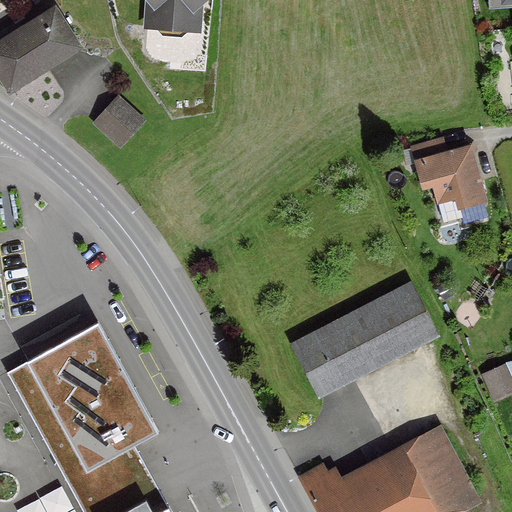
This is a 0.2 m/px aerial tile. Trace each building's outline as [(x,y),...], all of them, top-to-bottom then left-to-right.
[(179,38),(189,30),(195,30),(197,6),(203,0),(145,0),(147,2),(145,26),(171,28),(179,38)] [(74,47),(52,12),(0,44),(0,76),(8,89),(74,47)] [(97,123),(119,143),(138,123),(116,103),(97,123)] [(455,205),(480,198),(467,149),(423,161),(419,147),(410,149),(413,164),(418,162),(425,188),(431,186),(436,203),(453,198),(455,205)] [(431,335),(408,291),(296,348),(319,393),(431,335)] [(34,363),(91,468),(155,433),(97,328),(34,363)] [(504,365),(481,375),(491,398),(503,392),(500,386),(511,381),(504,365)] [(453,511),(471,502),(435,435),(402,453),(404,458),(402,459),(407,468),(340,503),(331,486),(334,484),(323,464),(298,478),(316,511),(453,511)]
